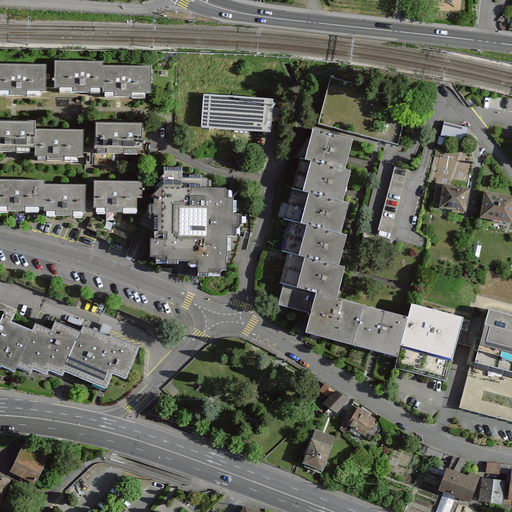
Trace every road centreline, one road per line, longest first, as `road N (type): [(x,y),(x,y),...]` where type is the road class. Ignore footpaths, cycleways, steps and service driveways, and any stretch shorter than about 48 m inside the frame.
road 1 (secondary): [(194,0),(511,45)]
road 2 (residential): [(236,322),(432,439),(511,461)]
road 3 (residential): [(157,146),(222,175),(272,182),(236,322)]
road 4 (primary): [(102,431),(332,511)]
road 5 (residential): [(221,317),(0,240)]
road 6 (residential): [(0,3),(149,10),(162,0)]
road 7 (residential): [(221,317),(155,389),(102,431)]
